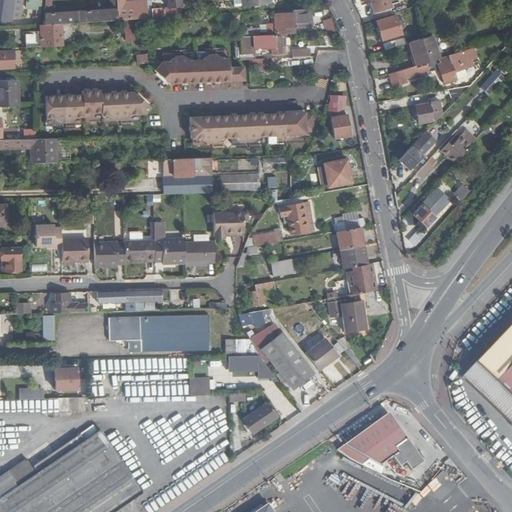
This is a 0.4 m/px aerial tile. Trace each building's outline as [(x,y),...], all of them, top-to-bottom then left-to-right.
[(0,0),(0,19),(9,21),(11,0),(0,0)] [(29,0),(28,8),(42,10),(44,1),(37,0),(29,0)] [(46,0),(44,25),(62,24),(118,21),(115,0),(109,0),(110,10),(51,13),(52,0),(47,0),(46,0)] [(115,0),(118,21),(147,19),(146,2),(124,2),(124,0),(115,0)] [(391,13),(387,0),(369,0),(374,12),(378,12),(380,17),(391,13)] [(152,10),(152,19),(166,18),(166,9),(152,10)] [(295,33),(294,13),(275,14),(276,33),(295,33)] [(401,35),(396,16),(376,22),(382,40),(401,35)] [(40,32),(41,47),(63,46),(62,24),(44,25),(39,25),(40,32)] [(25,33),(26,48),(41,47),(40,32),(25,33)] [(405,37),(384,43),(385,49),(406,43),(405,37)] [(431,38),(407,45),(414,67),(428,63),(438,60),(431,38)] [(285,54),(285,40),(272,41),(273,55),(285,54)] [(15,51),(15,71),(24,71),(23,51),(15,51)] [(465,52),(438,60),(439,64),(438,65),(444,84),(467,78),(465,71),(470,69),(465,52)] [(164,62),(162,64),(176,63),(229,61),(228,60),(222,60),(222,59),(216,56),(208,56),(203,60),(204,61),(189,62),(189,60),(184,57),(176,58),(171,61),(171,63),(164,62)] [(264,68),(264,58),(256,58),(257,69),(264,68)] [(176,63),(162,64),(155,71),(172,86),(173,83),(219,82),(243,80),(243,68),(229,69),(229,61),(176,63)] [(428,63),(414,67),(390,75),(394,88),(408,84),(407,80),(430,73),(428,63)] [(497,69),(481,86),(489,94),(505,77),(497,69)] [(0,81),(0,107),(18,107),(17,81),(0,81)] [(143,112),(148,112),(151,108),(135,94),(100,95),(100,92),(82,92),(82,97),(45,98),(45,116),(92,114),(92,113),(102,113),(102,114),(143,112)] [(342,117),(344,98),(337,98),(336,106),(332,106),(331,114),(335,114),(335,120),(329,122),(332,139),(350,136),(347,116),(342,117)] [(439,103),(416,106),(419,126),(432,124),(430,114),(440,113),(439,103)] [(511,103),(500,116),(500,117),(510,126),(511,123),(511,103)] [(129,115),(143,115),(143,112),(102,114),(102,117),(111,116),(111,118),(116,121),(125,120),(129,117),(129,115)] [(92,114),(45,116),(45,119),(55,119),(55,121),(60,123),(69,123),(74,120),(73,117),(83,118),(83,116),(92,116),(92,114)] [(232,133),(311,131),(311,129),(313,129),(312,116),(304,116),(304,114),(191,119),(191,135),(232,133)] [(510,137),(495,122),(491,126),(506,141),(510,137)] [(491,126),(487,130),(502,145),(506,141),(491,126)] [(36,139),(36,130),(25,130),(25,139),(36,139)] [(311,133),(311,131),(232,133),(191,135),(191,139),(202,139),(202,141),(207,144),(215,144),(220,140),(220,138),(238,138),(238,140),(244,142),(252,143),(257,139),(257,137),(275,136),(275,138),(280,141),(288,141),(294,137),(294,135),(305,136),(305,132),(311,133)] [(423,134),(411,147),(398,161),(408,171),(433,143),(423,134)] [(472,146),(461,137),(456,143),(451,140),(440,151),(454,165),(472,146)] [(429,161),(446,143),(442,138),(425,156),(429,161)] [(52,140),(0,141),(0,149),(34,148),(34,163),(53,163),(52,140)] [(210,159),(164,160),(164,196),(211,195),(211,192),(210,181),(210,175),(210,161),(210,159)] [(288,168),(288,159),(268,160),(268,168),(288,168)] [(259,160),(210,161),(210,175),(258,174),(259,160)] [(351,184),(347,161),(323,165),(327,188),(351,184)] [(433,169),(427,164),(416,175),(422,181),(433,169)] [(278,191),(278,180),(270,180),(270,193),(278,191)] [(210,181),(211,192),(253,191),(253,181),(210,181)] [(462,200),(471,191),(462,183),(454,193),(462,200)] [(307,233),(302,204),(275,210),(277,219),(285,218),(286,228),(291,227),(293,236),(307,233)] [(424,228),(434,217),(422,206),(412,216),(424,228)] [(85,225),(94,225),(94,208),(86,208),(85,225)] [(213,212),(214,235),(225,235),(225,231),(243,231),(243,222),(247,221),(247,211),(213,212)] [(336,234),(358,229),(365,228),(364,220),(357,221),(356,214),(342,217),(342,220),(333,221),(336,234)] [(155,258),(155,261),(161,261),(161,263),(184,263),(184,241),(184,238),(165,238),(165,222),(154,223),(154,240),(155,258)] [(62,249),(62,241),(62,227),(55,227),(55,224),(36,225),(37,247),(48,246),(55,246),(55,249),(62,249)] [(336,234),(339,252),(362,248),(358,229),(336,234)] [(242,236),(235,235),(232,252),(239,253),(242,236)] [(258,247),(282,243),(281,235),(257,239),(258,247)] [(62,249),(63,261),(89,261),(88,240),(62,241),(62,249)] [(124,243),(125,259),(132,258),(145,258),(155,258),(154,240),(124,240),(124,243)] [(206,262),(215,261),(214,241),(184,241),(184,263),(206,262)] [(95,242),(96,265),(104,265),(116,265),(116,263),(125,263),(125,259),(124,243),(116,244),(116,242),(95,242)] [(20,270),(19,248),(1,248),(1,260),(6,260),(6,270),(20,270)] [(257,248),(246,250),(246,257),(258,255),(257,248)] [(342,271),(351,269),(366,266),(362,248),(339,252),(342,271)] [(290,261),(270,264),(272,277),(292,274),(290,261)] [(358,295),(374,292),(371,274),(372,274),(371,265),(366,266),(351,269),(352,273),(344,275),(346,282),(342,283),(343,291),(341,291),(343,298),(358,295)] [(272,284),(253,287),(257,307),(265,305),(264,295),(274,293),(272,284)] [(127,303),(128,312),(140,311),(141,302),(169,301),(169,289),(98,292),(98,303),(127,303)] [(51,314),(55,314),(67,314),(67,304),(71,305),(71,304),(71,294),(56,294),(56,305),(51,305),(51,314)] [(343,298),(338,299),(344,331),(366,328),(361,302),(359,302),(358,295),(343,298)] [(78,304),(71,304),(71,305),(71,313),(89,313),(89,306),(78,306),(78,304)] [(16,315),(30,314),(30,305),(16,305),(16,312),(16,315)] [(271,308),(239,315),(242,326),(253,324),(253,326),(275,321),(271,308)] [(210,315),(109,319),(110,341),(141,340),(141,353),(211,350),(210,315)] [(459,379),(508,425),(511,428),(511,321),(471,365),(459,379)] [(293,390),(313,375),(314,374),(281,334),(260,350),(285,381),(293,390)] [(305,354),(318,371),(338,356),(325,339),(305,354)] [(237,356),(259,356),(251,340),(237,341),(237,356)] [(227,341),(227,357),(237,356),(237,341),(227,341)] [(228,369),(267,368),(259,356),(237,356),(227,357),(224,357),(225,365),(228,365),(228,369)] [(77,390),(77,372),(57,372),(57,390),(77,390)] [(19,387),(19,399),(43,398),(43,387),(19,387)] [(246,400),(245,392),(229,393),(229,401),(246,400)] [(60,414),(59,397),(42,398),(43,415),(60,414)] [(245,439),(270,422),(259,407),(234,424),(245,439)] [(350,464),(361,469),(365,466),(374,471),(386,461),(394,470),(401,465),(407,471),(417,462),(377,417),(335,455),(350,464)] [(27,459),(0,476),(0,511),(116,511),(132,501),(144,493),(101,430),(94,424),(33,466),(38,473),(37,473),(27,459)]
